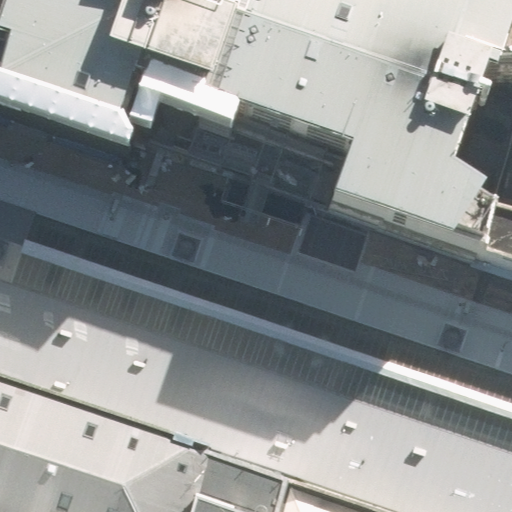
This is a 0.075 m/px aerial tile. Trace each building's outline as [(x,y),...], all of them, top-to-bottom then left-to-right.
[(511,0),(0,0),(0,107),(470,263),(511,133),(511,0)] [(511,511),(511,277),(470,263),(0,107),(0,387),(215,461),(310,490),(373,511),(511,511)] [(511,277),(511,133),(470,263),(511,277)] [(197,511),(215,461),(0,387),(0,511),(197,511)] [(373,511),(310,490),(302,511),(373,511)]
